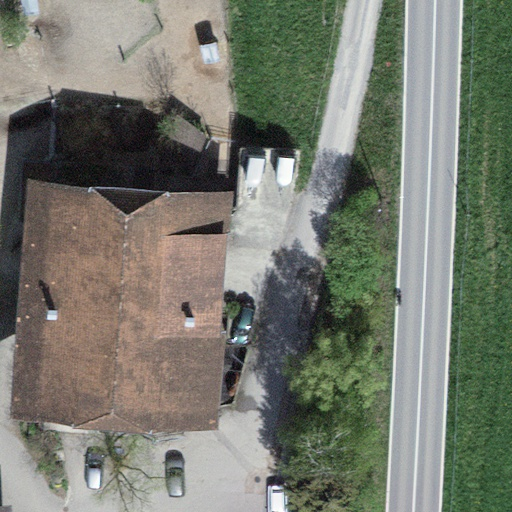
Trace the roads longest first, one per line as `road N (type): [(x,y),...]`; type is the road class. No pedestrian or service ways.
road 1 (track): [(128,511),(242,422),(282,336),(361,0)]
road 2 (tertiary): [(434,0),(413,511)]
